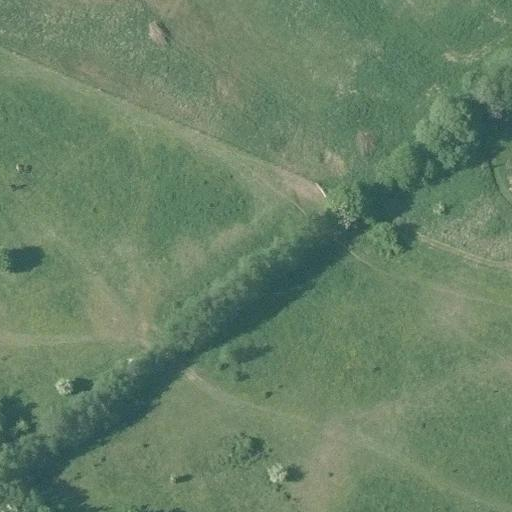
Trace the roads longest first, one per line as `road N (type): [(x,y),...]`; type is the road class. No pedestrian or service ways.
road 1 (track): [(0,178),(107,300),(204,389),(349,438),(507,511)]
road 2 (track): [(349,438),(371,418),(458,379),(511,381)]
road 3 (track): [(134,322),(68,341),(0,343)]
